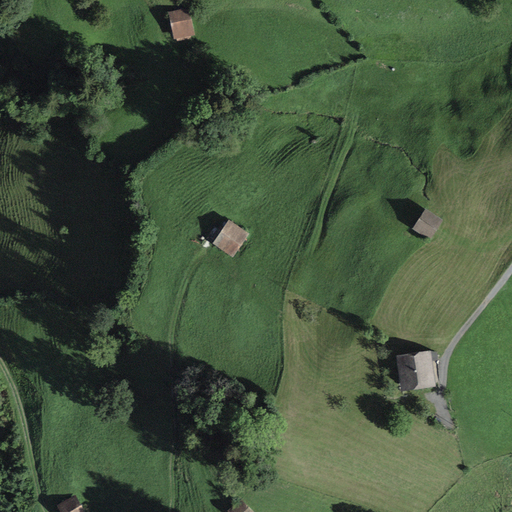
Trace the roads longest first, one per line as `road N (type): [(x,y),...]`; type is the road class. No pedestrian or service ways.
road 1 (track): [(174,511),(172,343),(182,289),(205,246)]
road 2 (track): [(0,349),(54,511)]
